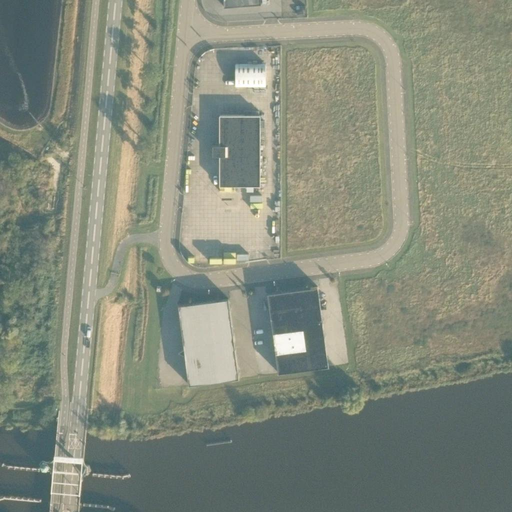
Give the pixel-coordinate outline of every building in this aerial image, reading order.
[(235,64),(235,85),(265,86),(266,64),(235,64)] [(260,185),(260,115),(220,115),(220,145),(213,145),(213,156),(220,156),(220,186),(260,185)] [(183,222),(183,234),(195,234),(195,222),(183,222)] [(318,286),(267,293),(269,303),(271,303),(274,323),(272,323),(274,343),(276,343),(279,362),(277,362),(278,373),(328,366),(327,356),(325,356),(322,337),(324,336),(322,316),(320,316),(317,297),(319,297),(318,286)] [(228,298),(178,305),(180,315),(182,315),(184,334),(182,335),(185,355),(187,355),(189,374),(188,374),(189,385),(239,378),(238,368),(236,368),(233,349),(235,348),(232,328),(230,328),(228,309),(230,309),(228,298)]
